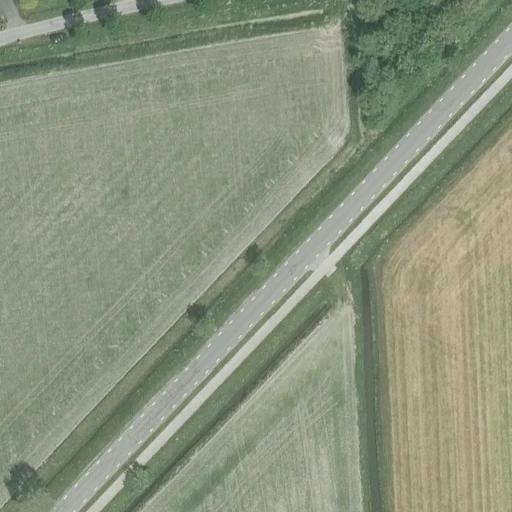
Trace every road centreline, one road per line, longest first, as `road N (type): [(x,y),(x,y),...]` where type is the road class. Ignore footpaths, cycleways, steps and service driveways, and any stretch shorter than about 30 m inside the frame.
road 1 (tertiary): [(62,511),(511,36)]
road 2 (unclassified): [(0,38),(159,0)]
